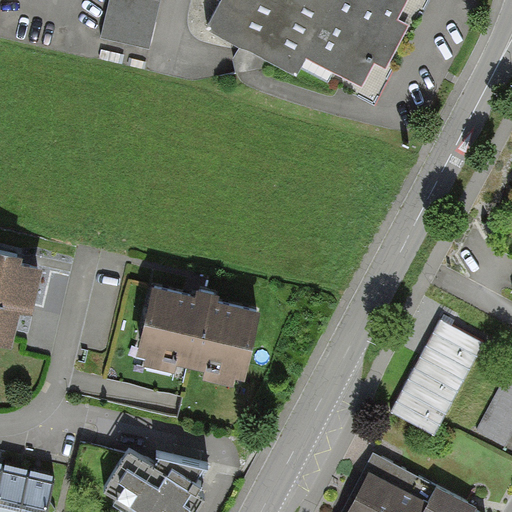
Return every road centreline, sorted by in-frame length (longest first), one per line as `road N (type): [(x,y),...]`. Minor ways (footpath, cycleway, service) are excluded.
road 1 (residential): [(511,36),(259,511)]
road 2 (residential): [(0,417),(29,414),(47,400),(89,255)]
